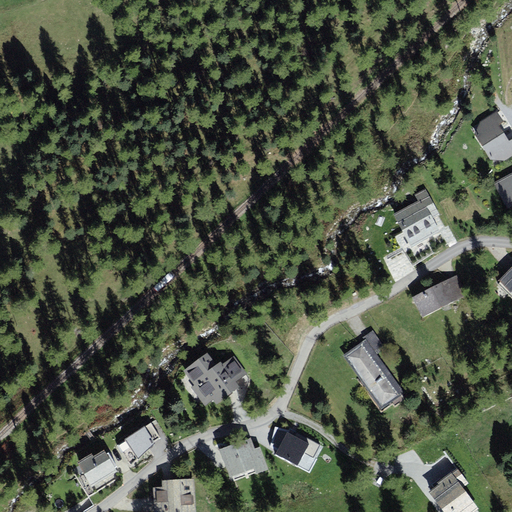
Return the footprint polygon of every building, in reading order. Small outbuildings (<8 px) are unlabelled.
[(497,111),(479,122),(475,134),(491,160),(505,160),(511,155),(511,139),(509,141),(499,125),(504,122),(497,111)] [(511,172),(493,182),(505,204),(511,200),(511,172)] [(418,201),(393,215),(411,248),(441,232),(434,219),(440,215),(426,189),(415,194),(418,201)] [(511,266),(498,282),(511,294),(511,266)] [(457,274),(412,298),(423,318),(467,295),(457,274)] [(365,340),(343,356),(382,410),(405,394),(377,354),(386,348),(373,330),(363,337),(365,340)] [(203,364),(185,376),(211,411),(249,383),(231,358),(210,373),(203,364)] [(161,438),(151,423),(118,446),(131,465),(161,438)] [(309,444),(288,432),(289,430),(275,427),(271,446),(278,450),(276,454),(297,466),(305,453),(313,457),(320,445),(311,440),(309,444)] [(250,438),(219,450),(230,478),(254,469),(256,474),(268,469),(260,446),(254,449),(250,438)] [(92,453),(77,462),(92,487),(118,472),(105,450),(94,456),(92,453)] [(439,485),(429,492),(443,511),(475,511),(479,509),(464,488),(469,484),(457,468),(437,482),(439,485)] [(162,487),(153,488),(154,511),(195,511),(194,479),(162,481),(162,487)]
